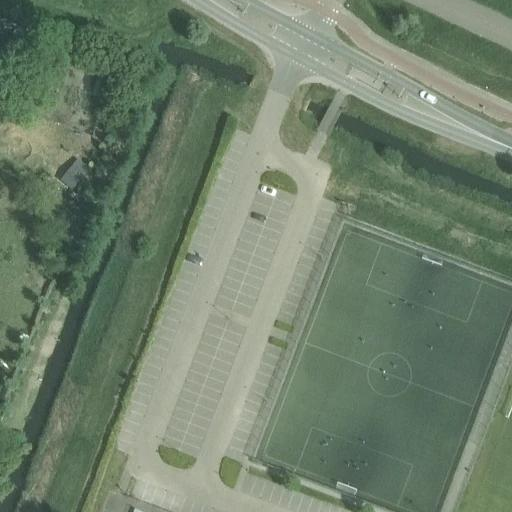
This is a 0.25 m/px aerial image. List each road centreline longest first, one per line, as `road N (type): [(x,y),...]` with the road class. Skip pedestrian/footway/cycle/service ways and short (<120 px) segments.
road 1 (unclassified): [(201,0),(398,110),(480,137)]
road 2 (unclassified): [(480,137),(410,88),(238,0)]
